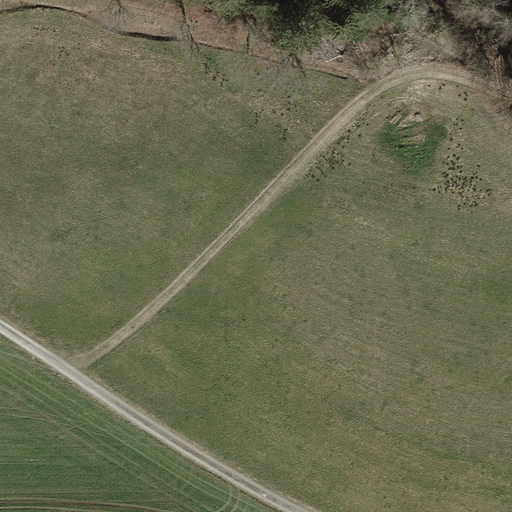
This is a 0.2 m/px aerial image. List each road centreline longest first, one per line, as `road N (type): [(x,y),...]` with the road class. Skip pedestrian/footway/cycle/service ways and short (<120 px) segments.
road 1 (track): [(74,371),(175,291),(381,77),(408,62)]
road 2 (track): [(0,321),(301,511)]
